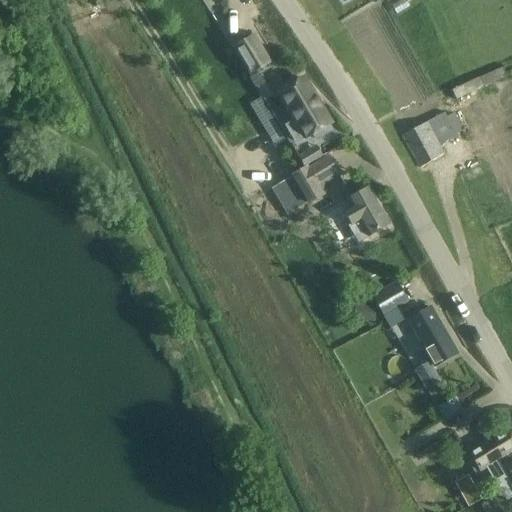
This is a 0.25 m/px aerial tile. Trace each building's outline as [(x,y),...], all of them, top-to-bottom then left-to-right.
[(270,62),(252,33),(232,46),(249,75),(270,62)] [(304,76),(278,92),(292,117),(284,121),(294,140),(303,135),(303,137),(310,133),(313,139),(332,129),(329,124),(332,123),(304,76)] [(401,135),(418,167),(443,154),(439,145),(463,133),(453,114),(446,117),(444,113),(426,122),(401,135)] [(322,196),(316,186),(338,172),(328,155),(305,170),(304,169),(292,176),(309,204),(322,196)] [(377,201),(368,186),(346,199),(350,206),(342,210),(352,227),(350,228),(357,241),(389,223),(377,201)] [(408,301),(397,280),(371,296),(383,316),(408,301)] [(407,321),(434,367),(458,353),(431,307),(407,321)] [(440,382),(429,361),(413,369),(425,391),(440,382)] [(511,451),(511,445),(503,432),(468,453),(479,471),(487,466),(502,491),(503,492),(504,493),(506,494),(508,495),(510,495),(511,495),(511,494),(511,453),(511,452),(511,451)] [(470,508),(487,497),(469,471),(453,482),(470,508)]
